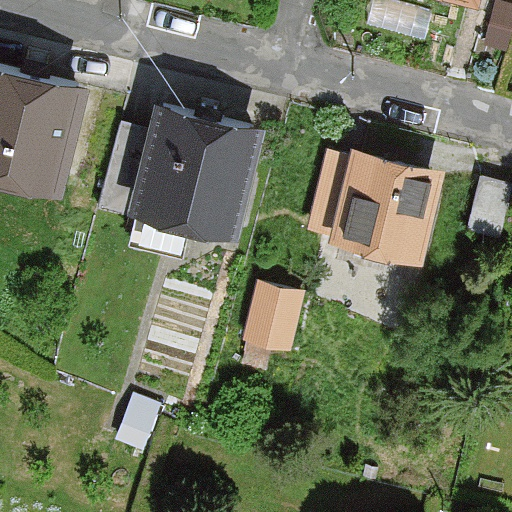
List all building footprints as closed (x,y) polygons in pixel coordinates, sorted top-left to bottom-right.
[(86,73),(0,53),(0,165),(62,180),(86,73)] [(262,116),(157,90),(149,124),(120,117),(98,201),(133,210),(128,232),(182,245),(190,213),(235,224),(262,116)] [(445,161),(353,140),(331,234),(423,255),(445,161)] [(501,235),(511,178),(511,175),(476,168),(464,228),(501,235)] [(289,339),(302,282),(254,272),(242,329),(289,339)] [(116,427),(140,437),(157,396),(134,386),(116,427)]
